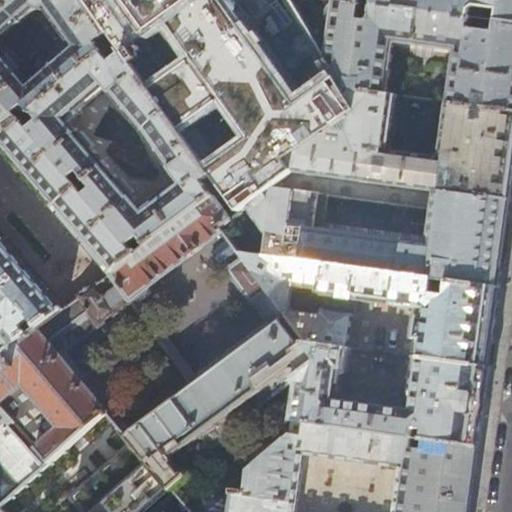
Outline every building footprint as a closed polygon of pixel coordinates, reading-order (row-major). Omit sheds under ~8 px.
[(0,44),(0,41),(22,22),(1,0),(0,0),(0,139),(1,141),(70,82),(54,63),(32,82),(0,44)] [(86,0),(1,0),(22,22),(37,10),(40,11),(44,11),(46,11),(48,9),(66,34),(54,42),(52,61),(54,63),(70,82),(116,42),(86,0)] [(288,160),(358,111),(345,89),(320,48),(291,0),(86,0),(116,42),(167,113),(223,191),(239,215),(276,187),(294,173),(296,172),(288,160)] [(455,51),(448,103),(511,111),(511,24),(497,22),(495,33),(468,29),(469,19),(336,0),(329,49),(320,48),(345,89),(347,89),(348,80),(361,82),(360,91),(388,95),(394,43),(455,51)] [(511,0),(335,0),(336,0),(469,19),(497,22),(511,24),(511,0)] [(56,208),(107,164),(69,120),(107,88),(145,132),(167,113),(116,42),(70,82),(1,141),(30,176),(56,208)] [(397,96),(388,95),(360,91),(347,89),(345,89),(358,111),(288,160),(296,172),(436,192),(436,191),(511,201),(511,198),(511,194),(511,111),(448,103),(440,159),(389,151),(397,96)] [(223,191),(167,113),(145,132),(180,183),(145,209),(166,233),(223,191)] [(145,209),(107,164),(56,208),(84,241),(112,274),(166,233),(145,209)] [(314,232),(316,215),(345,219),(349,198),(276,187),(239,215),(221,229),(224,233),(239,253),(499,289),(505,249),(511,201),(436,191),(436,192),(428,248),(314,232)] [(221,229),(239,215),(223,191),(166,233),(112,274),(106,278),(72,303),(64,309),(11,349),(0,357),(0,407),(13,422),(49,462),(50,463),(105,413),(106,412),(60,355),(103,324),(102,323),(130,302),(224,233),(221,229)] [(5,240),(0,244),(0,337),(11,349),(64,309),(36,276),(5,240)] [(493,336),(499,289),(239,253),(244,260),(305,343),(348,349),(352,318),(355,318),(357,300),(424,309),(417,358),(488,368),(493,336)] [(305,343),(244,260),(228,272),(251,305),(252,304),(271,330),(195,386),(126,437),(171,489),(255,416),(252,412),(293,381),(319,361),(305,343)] [(352,349),(348,349),(305,343),(319,361),(293,381),(297,387),(292,421),(305,423),(477,447),(482,413),(484,400),(488,368),(417,358),(410,406),(341,397),(344,374),(348,375),(352,349)] [(0,407),(0,425),(4,422),(9,427),(13,422),(0,407)] [(126,437),(105,413),(50,463),(49,462),(44,466),(0,506),(0,510),(1,511),(75,511),(100,490),(119,511),(190,511),(171,489),(126,437)] [(0,511),(0,506),(44,466),(9,427),(4,422),(0,425),(0,511)] [(468,511),(472,485),(477,447),(305,423),(226,492),(297,502),(304,455),(402,469),(395,511),(468,511)] [(295,511),(297,502),(226,492),(227,495),(228,494),(234,495),(231,511),(209,511),(207,509),(203,511),(295,511)]
